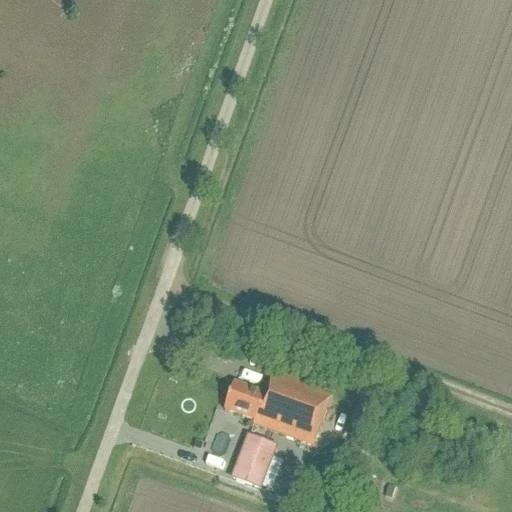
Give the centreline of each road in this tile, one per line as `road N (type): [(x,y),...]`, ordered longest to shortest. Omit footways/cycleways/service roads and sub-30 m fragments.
road 1 (unclassified): [(84,511),(268,0)]
road 2 (track): [(165,285),(511,410)]
